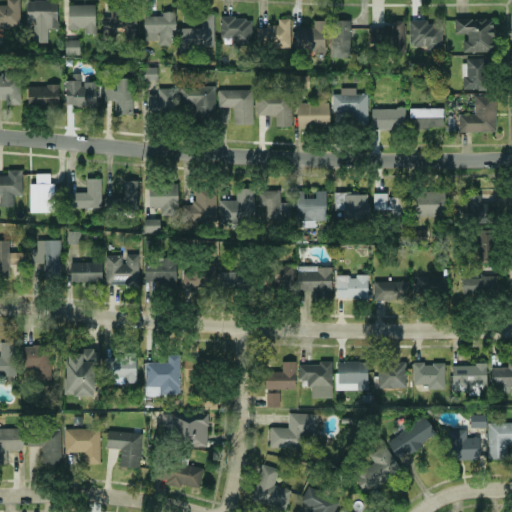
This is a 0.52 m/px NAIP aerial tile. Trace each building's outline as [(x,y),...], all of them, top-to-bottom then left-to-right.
[(19,0),(6,0),(7,4),(0,4),(0,26),(20,26),(19,0)] [(26,0),(27,22),(33,22),(33,41),(48,41),(47,27),(58,27),(57,0),(26,0)] [(68,4),(68,28),(84,28),(84,33),(95,32),(95,3),(68,4)] [(102,16),(102,33),(115,33),(115,26),(124,26),(124,38),(137,37),(136,10),(112,11),(112,16),(102,16)] [(144,15),(144,39),(159,39),(159,44),(175,44),(174,10),(162,10),(162,14),(144,15)] [(214,13),(200,13),(200,27),(179,27),(179,55),(190,54),(190,47),(214,47),(214,13)] [(252,17),(221,17),(220,36),(232,36),(231,44),(251,45),(252,17)] [(290,46),(290,17),(278,18),(278,25),(257,25),(257,47),(290,46)] [(494,51),(493,17),(455,17),(455,33),(464,33),(464,51),(494,51)] [(324,50),(325,20),(313,19),(313,25),(295,25),(294,49),(324,50)] [(350,19),(335,19),(335,49),(350,49),(350,19)] [(392,27),(368,27),(369,49),(404,48),(404,19),(392,19),(392,27)] [(427,52),(442,52),(442,24),(428,24),(427,19),(409,19),(410,45),(427,45),(427,52)] [(65,54),(80,54),(79,38),(64,39),(65,54)] [(486,57),(462,58),(463,89),(486,88),(486,57)] [(157,66),(142,67),(143,79),(157,78),(157,66)] [(96,106),(96,80),(81,80),(81,72),(67,72),(67,106),(96,106)] [(0,96),(6,97),(6,103),(20,104),(21,73),(0,73),(0,96)] [(307,74),(293,77),(295,88),(309,86),(307,74)] [(104,80),(104,99),(115,99),(115,113),(133,113),(133,77),(115,77),(115,80),(104,80)] [(27,105),(59,105),(59,84),(28,84),(27,105)] [(214,86),(179,86),(179,87),(157,87),(157,93),(146,93),(147,110),(182,110),(182,104),(195,104),(195,119),(214,119),(214,86)] [(368,93),(355,92),(356,87),(340,87),(340,93),(333,93),(332,124),(367,125),(368,93)] [(252,88),(217,89),(218,107),(233,106),(233,124),(253,123),(252,88)] [(256,90),(256,114),(276,114),(275,125),(291,126),(292,91),(256,90)] [(458,131),(496,130),(495,94),(474,94),(474,113),(458,113),(458,131)] [(297,129),(329,128),(328,101),(297,102),(297,129)] [(405,107),(372,107),(371,128),(405,128),(405,107)] [(443,107),(409,107),(410,127),(443,126),(443,107)] [(22,194),(22,168),(7,169),(7,174),(0,174),(0,205),(13,205),(13,194),(22,194)] [(29,211),(54,211),(55,182),(50,182),(50,173),(36,172),(36,182),(30,182),(29,211)] [(101,207),(101,177),(86,177),(86,191),(70,192),(71,207),(101,207)] [(138,209),(137,179),(123,180),(124,210),(138,209)] [(148,183),(148,207),(159,207),(160,214),(178,213),(178,183),(148,183)] [(194,188),(194,204),(182,203),(182,222),(216,223),(216,188),(194,188)] [(253,188),(236,188),(236,199),(219,199),(219,222),(254,221),(253,188)] [(259,205),(266,205),(266,220),(290,219),(290,201),(280,201),(280,189),(258,189),(259,205)] [(301,226),(315,226),(315,219),(326,219),(325,189),(314,190),(315,197),(304,197),(303,190),(296,190),(297,218),(301,218),(301,226)] [(335,209),(343,209),(343,218),(368,217),(367,192),(334,193),(335,209)] [(388,192),(373,192),(373,209),(390,208),(390,216),(404,215),(404,196),(388,196),(388,192)] [(444,192),(412,192),(413,216),(445,215),(444,192)] [(494,221),(494,203),(481,203),(480,193),(462,194),(462,222),(494,221)] [(105,206),(123,206),(123,202),(122,202),(122,195),(105,195),(105,206)] [(160,218),(144,218),(144,232),(160,232),(160,218)] [(425,229),(410,229),(410,244),(425,244),(425,229)] [(475,229),(474,242),(470,242),(470,248),(466,248),(466,261),(493,261),(493,229),(475,229)] [(9,240),(0,239),(0,273),(9,273),(9,263),(26,263),(26,251),(9,252),(9,240)] [(36,239),(36,248),(30,248),(31,262),(43,262),(44,277),(61,277),(60,239),(36,239)] [(105,284),(138,284),(138,253),(123,253),(123,254),(105,254),(105,284)] [(144,283),(176,284),(176,257),(162,256),(162,262),(145,261),(144,283)] [(71,281),(102,280),(102,261),(70,261),(71,281)] [(215,261),(201,262),(201,269),(182,270),(183,286),(216,285),(215,261)] [(272,287),(292,287),(292,264),(272,264),(272,287)] [(313,297),(331,297),(331,266),(297,265),(297,289),(313,290),(313,297)] [(219,288),(243,288),(244,271),(219,270),(219,288)] [(336,274),(336,297),(367,298),(368,275),(336,274)] [(445,276),(414,275),(414,296),(444,297),(445,276)] [(462,275),(462,293),(497,295),(497,276),(462,275)] [(410,280),(373,280),(373,300),(410,300),(410,280)] [(0,340),(0,374),(16,375),(17,341),(0,340)] [(21,344),(22,367),(33,367),(34,379),(50,379),(50,344),(21,344)] [(94,366),(100,366),(100,349),(82,349),(82,353),(65,353),(65,394),(94,394),(94,366)] [(144,393),(179,394),(180,353),(168,353),(167,361),(145,360),(144,393)] [(124,382),(136,381),(136,356),(103,357),(103,378),(124,377),(124,382)] [(265,370),(265,388),(295,388),(295,360),(281,360),(281,370),(265,370)] [(336,388),(367,389),(368,361),(336,360),(336,388)] [(406,360),(378,360),(378,387),(406,387),(406,360)] [(491,366),(492,384),(502,384),(503,391),(509,391),(509,387),(511,386),(511,360),(507,360),(507,366),(491,366)] [(299,362),(298,378),(310,379),(309,397),(331,397),(332,363),(299,362)] [(445,388),(445,362),(413,362),(413,383),(428,383),(428,388),(445,388)] [(452,363),(452,389),(486,389),(487,364),(452,363)] [(266,405),(279,405),(279,392),(266,392),(266,405)] [(180,445),(207,446),(208,413),(162,412),(161,426),(171,426),(171,438),(180,438),(180,445)] [(316,434),(317,413),(288,412),(288,426),(270,426),(269,447),(305,447),(305,433),(316,434)] [(477,414),(470,415),(471,426),(485,425),(484,416),(477,416),(477,414)] [(398,458),(437,434),(425,416),(387,440),(398,458)] [(488,458),(506,458),(506,444),(511,443),(511,421),(487,422),(488,458)] [(41,446),(41,463),(60,463),(61,428),(28,426),(27,445),(41,446)] [(22,427),(0,427),(0,462),(6,463),(6,450),(23,449),(22,427)] [(100,462),(100,427),(64,427),(64,451),(85,451),(85,462),(100,462)] [(479,458),(479,436),(466,436),(466,428),(447,428),(447,458),(479,458)] [(119,466),(140,466),(141,431),(107,430),(107,447),(120,448),(119,466)] [(400,473),(386,443),(369,451),(374,464),(355,472),(363,489),(400,473)] [(203,468),(158,459),(154,477),(165,479),(165,482),(199,488),(203,468)] [(290,489),(274,484),(278,467),(261,463),(251,499),(285,508),(290,489)] [(331,511),(338,501),(309,484),(300,499),(313,507),(310,511),(331,511)]
